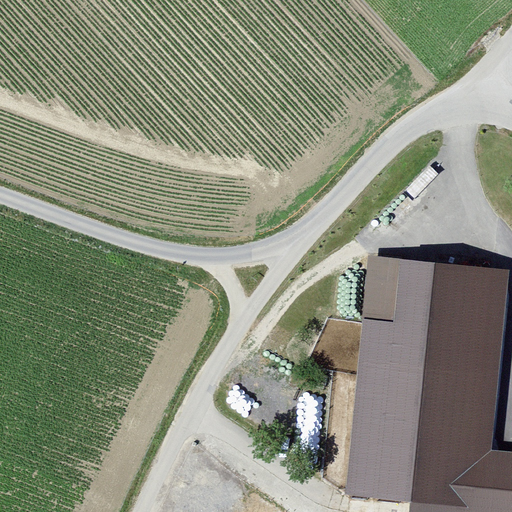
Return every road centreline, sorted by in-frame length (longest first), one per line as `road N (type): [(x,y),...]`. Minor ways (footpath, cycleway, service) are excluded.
road 1 (unclassified): [(299,242),(399,137),(493,72)]
road 2 (unclassified): [(0,194),(155,250),(207,258)]
road 3 (unclassified): [(144,511),(241,323)]
